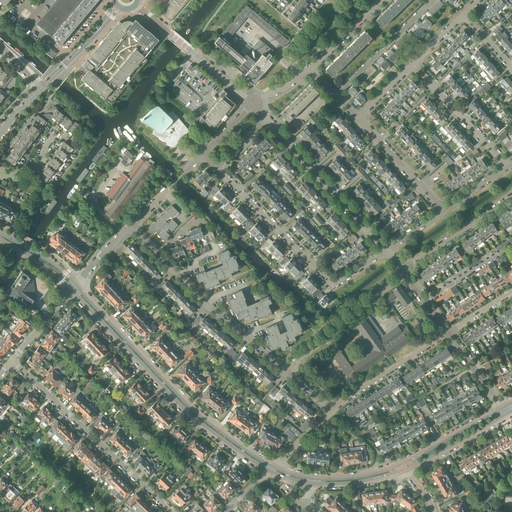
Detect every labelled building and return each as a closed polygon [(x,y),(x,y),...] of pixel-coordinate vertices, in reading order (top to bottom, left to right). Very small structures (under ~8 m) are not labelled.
[(73,10),(81,0),(56,0),(37,24),(40,27),(45,31),(51,36),(57,30),(62,23),(73,10)] [(83,19),(94,6),(87,0),(81,0),(73,10),(83,19)] [(179,10),(184,5),(177,0),(172,0),(170,3),(179,10)] [(309,4),(304,0),(300,0),(298,3),(305,9),(304,9),(308,12),(310,10),(306,7),(309,4)] [(395,15),(408,2),(406,0),(396,0),(388,8),(395,15)] [(506,6),(509,3),(505,0),(495,0),(494,1),(502,9),(506,5),(506,6)] [(498,13),(502,9),(494,1),(490,5),(496,11),(498,13)] [(175,15),(179,10),(170,3),(166,8),(175,15)] [(304,9),(305,9),(298,3),(294,8),(295,9),(302,14),(302,15),(305,18),(307,16),(302,12),(304,9)] [(289,41),(286,38),(247,5),(222,34),(224,36),(222,38),(219,37),(214,42),(216,44),(217,44),(240,64),(248,71),(244,75),(244,76),(246,78),(247,79),(246,80),(249,83),(250,82),(254,84),(271,63),(272,63),(268,59),(274,52),(272,51),(273,50),(259,39),(253,47),(262,54),(256,62),(246,54),(244,57),(229,45),(230,43),(227,41),(228,39),(229,39),(248,17),(284,48),(289,41)] [(496,11),(490,5),(486,9),(492,15),(496,11)] [(171,21),(175,15),(166,8),(162,12),(166,16),(171,21)] [(383,27),(395,15),(388,8),(376,20),(383,27)] [(302,15),(302,14),(295,9),(291,13),(298,19),(301,22),(303,21),(299,18),(302,15)] [(488,19),(492,15),(486,9),(482,13),(488,19)] [(72,32),(83,19),(73,10),(62,23),(72,32)] [(298,19),(291,13),(287,18),(294,24),(297,27),(299,25),(295,23),(298,19)] [(484,24),(488,19),(482,13),(478,17),(484,24)] [(424,29),(425,28),(427,30),(432,25),(426,18),(421,23),(418,20),(416,22),(424,29)] [(86,60),(82,66),(87,70),(80,78),(111,104),(148,60),(145,57),(159,40),(156,38),(138,23),(136,21),(134,23),(133,22),(132,22),(128,21),(127,21),(122,23),(121,24),(118,22),(117,25),(117,24),(87,60),(86,60)] [(422,31),(424,29),(416,22),(414,23),(418,27),(413,32),(419,38),(424,33),(422,31)] [(61,45),(72,32),(62,23),(51,36),(61,45)] [(499,31),(501,30),(499,28),(494,32),(496,34),(494,36),(499,41),(505,37),(499,31)] [(351,45),(358,52),(372,38),(365,31),(351,45)] [(468,41),(467,39),(469,36),(464,31),(459,36),(464,41),(466,43),(468,41)] [(459,46),(464,41),(459,36),(454,40),(459,46)] [(504,47),(509,42),(505,37),(499,41),(504,47)] [(455,50),(459,46),(454,40),(450,45),(455,50)] [(345,64),(358,52),(351,45),(338,57),(345,64)] [(450,55),(455,50),(450,45),(445,49),(450,55)] [(49,47),(46,51),(55,58),(58,55),(49,47)] [(446,59),(450,55),(445,49),(440,54),(446,59)] [(475,62),(477,60),(483,54),(479,49),(473,55),(475,58),(473,60),(475,62)] [(390,62),(391,61),(394,63),(399,58),(392,51),(386,57),(385,56),(384,57),(386,58),(390,62)] [(441,64),(446,59),(440,54),(436,58),(441,64)] [(461,62),(463,64),(471,56),(469,54),(461,62)] [(481,64),(487,59),(483,54),(477,60),(481,64)] [(332,77),(345,64),(338,57),(325,70),(332,77)] [(388,63),(390,62),(386,58),(379,65),(386,71),(391,66),(388,63)] [(436,68),(441,64),(436,58),(431,63),(436,68)] [(485,69),(492,63),(487,59),(481,64),(485,69)] [(487,76),(489,74),(496,68),(492,63),(485,69),(483,71),(487,76)] [(0,105),(8,95),(2,91),(11,79),(12,79),(13,79),(14,79),(14,78),(14,77),(13,76),(0,66),(0,81),(3,84),(0,87),(0,105)] [(493,78),(500,73),(496,68),(489,74),(493,78)] [(450,86),(457,79),(453,74),(445,81),(450,86)] [(511,82),(507,77),(505,79),(503,77),(494,85),(496,87),(500,83),(505,89),(507,87),(507,88),(511,82)] [(454,91),(462,84),(457,79),(450,86),(454,91)] [(407,86),(414,93),(415,93),(413,91),(418,87),(412,81),(407,86)] [(482,86),(486,91),(491,87),(487,82),(482,86)] [(293,117),(319,92),(310,84),(281,113),(289,122),(293,117)] [(459,95),(466,88),(462,84),(454,91),(459,95)] [(472,92),(474,94),(481,87),(479,85),(472,92)] [(360,88),(357,90),(353,86),(347,92),(352,97),(354,95),(355,96),(362,90),(360,88)] [(412,95),(414,93),(407,86),(403,91),(408,96),(411,94),(412,95)] [(469,95),(470,93),(466,88),(459,95),(463,100),(469,95)] [(227,93),(224,90),(219,95),(223,98),(205,119),(203,118),(200,121),(202,123),(203,122),(214,131),(222,121),(223,121),(227,115),(236,105),(227,97),(229,94),(227,93)] [(363,91),(362,90),(355,96),(357,98),(355,100),(360,105),(366,99),(361,94),(363,91)] [(404,101),(408,96),(403,91),(398,95),(405,102),(404,101)] [(403,104),(405,102),(398,95),(393,100),(400,107),(399,105),(401,103),(403,104)] [(425,109),(433,102),(428,98),(426,99),(424,98),(417,104),(419,106),(421,105),(425,109)] [(396,111),(400,107),(393,100),(388,105),(394,110),(396,111)] [(472,110),(478,105),(474,100),(468,105),(472,110)] [(430,114),(437,107),(433,102),(425,109),(430,114)] [(389,115),(394,110),(388,105),(384,109),(391,116),(389,115)] [(477,115),(483,110),(478,105),(472,110),(477,115)] [(80,125),(58,108),(55,106),(54,106),(53,106),(53,107),(53,108),(53,109),(56,111),(52,116),(51,118),(73,134),(80,125)] [(168,114),(159,107),(159,106),(158,106),(157,106),(156,106),(155,106),(155,107),(144,117),(140,120),(141,121),(142,120),(155,129),(153,132),(152,134),(173,148),(177,141),(182,136),(189,131),(172,110),(168,114)] [(434,119),(442,112),(437,107),(430,114),(434,119)] [(386,121),(391,116),(384,109),(379,114),(385,119),(386,121)] [(481,120),(487,114),(483,110),(477,115),(481,120)] [(442,112),(434,119),(439,123),(440,122),(446,117),(442,112)] [(51,118),(52,116),(50,114),(43,115),(41,117),(47,122),(51,118)] [(486,124),(491,119),(487,114),(481,120),(486,124)] [(47,122),(41,117),(38,115),(31,124),(32,125),(29,129),(26,127),(13,144),(16,147),(13,150),(12,150),(5,159),(14,166),(18,161),(19,160),(47,122)] [(313,124),(317,121),(313,116),(309,120),(313,124)] [(339,126),(344,120),(340,116),(334,121),(339,126)] [(490,129),(496,124),(491,119),(486,124),(490,129)] [(343,130),(349,125),(344,120),(339,126),(343,130)] [(451,122),(449,124),(446,122),(441,126),(448,134),(455,127),(451,122)] [(400,137),(408,130),(401,123),(394,130),(396,132),(400,137)] [(496,124),(490,129),(495,134),(500,129),(496,124)] [(348,135),(353,130),(349,125),(343,130),(348,135)] [(305,139),(312,133),(307,127),(300,134),(305,139)] [(455,127),(448,134),(452,138),(454,137),(460,131),(455,127)] [(352,140),(358,135),(353,130),(348,135),(346,137),(350,141),(352,140)] [(405,141),(412,135),(408,130),(400,137),(405,141)] [(505,134),(506,137),(507,136),(505,134),(507,132),(505,130),(498,137),(500,139),(505,134)] [(458,141),(464,136),(460,131),(454,137),(458,141)] [(126,133),(124,135),(132,145),(135,142),(126,133)] [(310,145),(318,138),(312,133),(305,139),(310,145)] [(356,145),(362,139),(358,135),(352,140),(356,145)] [(416,139),(412,135),(405,141),(409,146),(416,139)] [(462,146),(468,141),(464,136),(458,141),(462,146)] [(259,142),(266,149),(271,144),(264,137),(259,142)] [(316,151),(323,144),(318,138),(310,145),(316,151)] [(362,139),(356,145),(361,149),(366,144),(362,139)] [(413,151),(421,144),(416,139),(409,146),(413,151)] [(465,152),(467,151),(473,145),(468,141),(462,146),(463,146),(461,147),(465,152)] [(77,152),(79,150),(71,144),(69,146),(64,142),(37,176),(43,180),(41,182),(49,189),(51,187),(47,184),(74,149),(77,152)] [(261,154),(266,149),(259,142),(254,147),(261,154)] [(337,151),(341,147),(337,142),(333,146),(337,151)] [(321,157),(329,150),(323,144),(316,151),(321,157)] [(418,156),(425,149),(421,144),(413,151),(418,156)] [(105,146),(93,161),(97,164),(108,149),(105,146)] [(257,159),(261,154),(254,147),(249,152),(257,159)] [(342,157),(346,153),(341,147),(337,151),(342,157)] [(130,163),(130,160),(135,156),(128,149),(119,157),(120,157),(119,159),(121,161),(121,162),(122,164),(123,166),(124,167),(126,167),(128,167),(129,166),(130,165),(130,163)] [(422,160),(430,154),(425,149),(418,156),(422,160)] [(369,161),(376,155),(371,150),(366,155),(364,156),(369,161)] [(252,164),(257,159),(249,152),(245,157),(252,164)] [(432,160),(434,158),(430,154),(422,160),(427,165),(432,160)] [(278,169),(280,168),(287,161),(281,155),(272,163),(278,169)] [(374,165),(380,159),(376,155),(369,161),(370,160),(374,165)] [(247,169),(252,164),(245,157),(240,162),(247,169)] [(145,160),(144,161),(140,158),(127,175),(128,176),(127,177),(122,173),(120,176),(121,177),(118,180),(117,179),(115,182),(116,183),(114,186),(113,185),(111,188),(112,188),(110,191),(109,191),(106,194),(111,198),(107,203),(111,206),(105,213),(115,220),(155,168),(145,160)] [(476,163),(481,171),(486,167),(485,165),(487,163),(484,158),(476,163)] [(334,171),(341,164),(336,159),(329,165),(334,171)] [(379,169),(385,164),(380,159),(374,165),(379,169)] [(431,170),(437,165),(432,160),(427,165),(431,170)] [(285,174),(292,167),(287,161),(280,168),(285,174)] [(242,173),(247,169),(240,162),(235,166),(242,173)] [(476,174),(481,171),(476,163),(471,166),(476,174)] [(90,164),(77,181),(81,184),(94,167),(90,164)] [(164,164),(159,168),(168,178),(173,174),(164,164)] [(339,177),(347,170),(341,164),(334,171),(339,177)] [(383,174),(389,169),(385,164),(379,169),(383,174)] [(471,178),(476,174),(471,166),(466,170),(471,178)] [(290,179),(298,173),(292,167),(285,174),(290,179)] [(360,177),(365,173),(359,167),(355,171),(360,177)] [(386,180),(393,174),(389,169),(383,174),(382,175),(386,180)] [(200,175),(206,181),(211,176),(205,170),(200,175)] [(345,183),(352,177),(347,170),(339,177),(345,183)] [(466,181),(471,178),(466,170),(461,173),(466,181)] [(444,175),(439,179),(441,181),(448,176),(444,171),(443,173),(444,175)] [(364,181),(369,177),(365,173),(360,177),(364,181)] [(461,185),(466,181),(461,173),(456,177),(461,185)] [(200,175),(199,174),(197,176),(198,177),(195,180),(201,186),(206,181),(200,175)] [(390,185),(392,184),(398,178),(393,174),(386,180),(390,185)] [(456,188),(461,185),(456,177),(451,181),(456,188)] [(255,189),(262,182),(258,178),(251,185),(255,189)] [(396,188),(402,183),(398,178),(392,184),(396,188)] [(303,194),(311,187),(305,181),(298,188),(303,194)] [(451,192),(456,188),(451,181),(445,184),(451,192)] [(260,194),(267,187),(262,182),(255,189),(260,194)] [(283,187),(290,195),(294,191),(287,183),(283,187)] [(408,190),(406,188),(407,188),(402,183),(396,188),(395,190),(399,195),(401,193),(402,195),(408,190)] [(358,197),(365,191),(360,185),(352,191),(358,197)] [(212,195),(216,191),(218,189),(219,188),(216,186),(209,193),(212,195)] [(74,187),(64,200),(67,202),(77,189),(74,187)] [(264,198),(271,191),(267,187),(260,194),(264,198)] [(309,199),(316,193),(311,187),(303,194),(309,199)] [(205,197),(209,193),(204,188),(200,192),(205,197)] [(218,201),(227,193),(222,188),(219,191),(218,189),(216,191),(218,192),(214,195),(218,198),(217,200),(218,201)] [(269,202),(275,196),(271,191),(264,198),(269,202)] [(363,203),(371,196),(365,191),(358,197),(363,203)] [(231,203),(229,200),(232,198),(227,193),(218,201),(220,202),(221,202),(224,205),(227,202),(229,203),(230,204),(231,203)] [(314,205),(321,199),(316,193),(309,199),(314,205)] [(273,207),(280,200),(275,196),(269,202),(273,207)] [(368,209),(376,202),(371,196),(363,203),(368,209)] [(319,211),(327,205),(321,199),(314,205),(319,211)] [(393,203),(388,199),(384,203),(388,207),(390,205),(393,203)] [(54,200),(46,211),(50,214),(58,203),(54,200)] [(278,211),(284,205),(280,200),(273,207),(278,211)] [(374,215),(381,208),(376,202),(368,209),(374,215)] [(420,209),(422,208),(419,202),(416,204),(411,208),(416,216),(421,212),(420,209)] [(236,219),(245,210),(240,205),(237,208),(234,206),(233,207),(234,208),(235,210),(232,213),(235,216),(235,217),(236,219)] [(282,216),(289,209),(284,205),(278,211),(282,216)] [(0,215),(5,218),(10,209),(4,206),(0,213),(0,215)] [(158,235),(164,242),(170,236),(168,233),(169,231),(168,230),(169,229),(171,232),(178,225),(172,219),(169,222),(168,221),(167,222),(165,221),(169,217),(173,217),(178,212),(172,206),(157,221),(155,222),(155,221),(148,228),(154,234),(156,231),(158,233),(160,231),(161,232),(158,235)] [(411,219),(416,216),(411,208),(406,211),(411,219)] [(16,217),(17,213),(10,209),(5,218),(11,222),(14,216),(16,217)] [(282,216),(283,217),(287,220),(293,214),(289,209),(282,216)] [(248,220),(246,218),(249,215),(245,210),(236,219),(237,220),(239,219),(242,223),(245,220),(246,221),(247,221),(248,220)] [(406,223),(411,219),(406,211),(401,215),(406,223)] [(332,226),(339,219),(334,213),(327,220),(332,226)] [(312,218),(319,226),(323,223),(316,215),(312,218)] [(401,226),(406,223),(401,215),(395,218),(401,226)] [(505,227),(510,223),(505,215),(499,219),(505,227)] [(396,230),(401,226),(395,218),(390,222),(396,230)] [(297,230),(303,224),(299,219),(292,226),(297,230)] [(337,231),(345,225),(339,219),(332,226),(337,231)] [(390,233),(396,230),(390,222),(385,225),(390,233)] [(254,236),(262,228),(257,223),(254,226),(252,224),(251,225),(251,226),(249,228),(251,229),(250,230),(253,233),(252,235),(254,236)] [(488,227),(494,234),(499,231),(493,223),(488,227)] [(301,235),(308,228),(303,224),(297,230),(301,235)] [(343,237),(350,231),(345,225),(337,231),(343,237)] [(204,236),(202,232),(200,227),(197,228),(194,229),(198,238),(204,236)] [(488,238),(494,234),(488,227),(483,230),(488,238)] [(266,238),(264,236),(267,233),(262,228),(254,236),(255,237),(256,237),(259,240),(262,237),(264,239),(264,238),(264,239),(266,238)] [(305,239),(312,232),(308,228),(301,235),(305,239)] [(193,240),(198,238),(194,229),(191,230),(189,231),(191,237),(193,240)] [(483,242),(488,238),(483,230),(478,234),(483,242)] [(310,243),(317,237),(312,232),(305,239),(310,243)] [(56,247),(63,237),(58,233),(56,236),(55,235),(53,235),(51,238),(51,240),(52,241),(50,243),(51,244),(51,245),(53,246),(54,246),(56,247)] [(478,245),(483,242),(478,234),(473,237),(478,245)] [(61,251),(69,241),(63,237),(56,247),(56,249),(58,250),(59,250),(61,251)] [(189,247),(185,237),(185,238),(182,239),(179,240),(182,246),(183,249),(184,251),(190,249),(189,247)] [(193,240),(191,237),(188,238),(187,237),(185,237),(189,247),(194,244),(193,240)] [(314,248),(321,241),(317,237),(310,243),(314,248)] [(473,248),(478,245),(473,237),(468,241),(473,248)] [(511,242),(511,237),(501,245),(502,247),(508,246),(507,244),(511,242)] [(271,254),(280,245),(275,240),(272,243),(270,242),(268,243),(269,243),(270,245),(267,248),(270,251),(270,252),(271,254)] [(66,255),(74,245),(69,241),(61,251),(61,252),(61,253),(63,254),(64,254),(66,255)] [(326,245),(325,245),(321,241),(314,248),(319,252),(323,249),(324,250),(327,247),(326,245)] [(468,252),(473,248),(468,241),(462,245),(468,252)] [(361,253),(366,250),(361,242),(356,246),(361,253)] [(130,254),(136,248),(133,245),(133,246),(131,244),(125,249),(130,254)] [(71,259),(79,249),(74,245),(66,255),(67,257),(68,258),(70,258),(71,259)] [(183,249),(182,246),(178,247),(178,245),(175,246),(176,247),(179,256),(185,253),(184,251),(183,249)] [(283,255),(281,253),(284,250),(280,245),(271,254),(272,255),(274,255),(277,258),(280,255),(282,256),(283,255)] [(356,257),(361,253),(356,246),(350,249),(356,257)] [(174,258),(179,256),(176,247),(172,248),(170,249),(174,258)] [(135,259),(141,253),(138,249),(137,250),(136,249),(137,248),(136,248),(130,254),(135,259)] [(80,259),(85,253),(79,249),(71,259),(72,260),(72,261),(73,262),(75,262),(77,263),(78,261),(79,262),(80,260),(80,259)] [(351,261),(356,257),(350,249),(345,253),(351,261)] [(451,252),(457,260),(462,256),(457,249),(451,252)] [(232,276),(238,273),(237,270),(240,269),(234,255),(231,256),(228,250),(218,254),(219,258),(218,258),(219,262),(222,261),(225,269),(222,270),(221,267),(214,270),(214,271),(206,274),(203,266),(200,267),(202,273),(196,275),(199,282),(203,280),(206,289),(220,284),(219,281),(225,278),(225,279),(232,276)] [(452,264),(457,260),(451,252),(446,256),(448,258),(452,264)] [(139,263),(146,257),(143,254),(142,255),(140,253),(141,253),(135,259),(139,263)] [(345,264),(351,261),(345,253),(340,256),(345,264)] [(109,258),(114,264),(117,261),(112,255),(109,258)] [(340,268),(345,264),(340,256),(335,260),(340,268)] [(452,264),(448,258),(446,256),(441,259),(446,267),(452,264)] [(144,268),(150,262),(147,259),(146,260),(145,258),(146,257),(139,263),(144,268)] [(289,271),(297,263),(292,258),(289,261),(287,259),(286,260),(286,261),(288,262),(284,265),(288,269),(287,270),(289,271)] [(482,263),(481,260),(480,258),(468,266),(469,268),(476,267),(476,264),(482,263)] [(441,271),(446,267),(441,259),(436,263),(441,271)] [(335,271),(340,268),(335,260),(330,263),(335,271)] [(148,273),(155,266),(152,263),(151,264),(150,263),(150,262),(144,268),(148,273)] [(301,273),(299,271),(302,268),(297,263),(289,271),(290,273),(291,272),(294,275),(298,272),(299,274),(301,273)] [(436,274),(441,271),(436,263),(431,266),(436,274)] [(491,270),(491,269),(489,266),(488,265),(483,268),(483,269),(486,273),(491,270)] [(155,266),(148,273),(153,277),(150,280),(152,282),(150,284),(153,286),(159,280),(157,278),(159,275),(157,273),(160,271),(156,268),(156,269),(154,267),(155,267),(155,266)] [(431,278),(436,274),(431,266),(426,270),(431,278)] [(426,281),(431,278),(426,270),(420,273),(426,281)] [(28,309),(31,304),(34,300),(35,299),(36,298),(33,279),(32,279),(30,279),(31,278),(22,272),(6,293),(28,309)] [(101,291),(110,283),(107,280),(109,278),(105,273),(102,276),(104,278),(102,280),(103,281),(100,283),(98,284),(98,285),(96,287),(101,291)] [(507,283),(511,280),(508,273),(502,277),(507,283)] [(306,289),(314,280),(310,275),(307,278),(305,277),(303,278),(304,278),(305,280),(302,283),(305,286),(305,288),(306,289)] [(502,286),(507,283),(502,277),(497,280),(502,286)] [(168,281),(166,282),(164,280),(157,287),(159,290),(162,287),(167,291),(173,285),(170,282),(170,283),(168,281)] [(318,290),(316,288),(319,285),(314,280),(306,289),(307,290),(309,290),(312,293),(315,290),(316,291),(317,291),(317,292),(318,290)] [(496,290),(502,286),(497,280),(492,283),(496,290)] [(105,296),(114,287),(110,283),(101,291),(105,296)] [(491,293),(496,290),(492,283),(487,286),(491,293)] [(172,296),(178,290),(175,287),(174,287),(173,286),(173,285),(167,291),(172,296)] [(456,285),(451,288),(452,290),(454,294),(459,291),(457,287),(456,285)] [(405,307),(409,304),(411,302),(401,287),(400,288),(398,286),(394,289),(394,292),(382,300),(386,306),(397,297),(403,306),(404,305),(405,307)] [(486,296),(491,293),(487,286),(482,290),(486,296)] [(109,301),(119,292),(114,287),(105,296),(109,301)] [(446,291),(447,293),(448,295),(449,297),(454,294),(452,290),(451,288),(446,291)] [(176,300),(182,294),(179,291),(179,292),(177,290),(178,290),(172,296),(176,300)] [(245,310),(243,304),(242,301),(245,299),(242,290),(230,295),(232,299),(227,300),(233,314),(236,313),(239,319),(243,318),(244,321),(250,318),(250,319),(257,316),(258,319),(271,313),(269,308),(268,305),(272,303),(269,296),(268,296),(260,299),(259,300),(260,303),(253,306),(253,305),(249,307),(250,308),(245,310)] [(113,305),(123,296),(119,292),(109,301),(113,305)] [(326,294),(324,296),(320,292),(319,294),(314,298),(314,299),(319,304),(323,307),(327,303),(328,303),(332,300),(326,294)] [(480,302),(485,299),(481,293),(476,296),(480,302)] [(181,305),(187,299),(184,296),(183,296),(182,295),(183,294),(182,294),(176,300),(181,305)] [(475,294),(470,297),(471,299),(474,304),(475,305),(480,302),(476,296),(475,294)] [(118,310),(124,304),(127,301),(123,296),(113,305),(118,310)] [(189,300),(188,301),(187,300),(187,299),(181,305),(185,310),(192,303),(189,300)] [(475,305),(474,304),(471,299),(466,302),(468,304),(470,308),(475,305)] [(454,305),(455,306),(460,315),(465,311),(461,305),(459,302),(454,305)] [(470,308),(468,304),(466,302),(461,305),(465,311),(470,308)] [(193,306),(191,304),(192,304),(192,303),(185,310),(190,314),(187,317),(189,319),(193,315),(196,312),(194,310),(196,308),(193,305),(193,306)] [(455,318),(460,315),(455,306),(453,307),(455,310),(451,312),(455,318)] [(128,321),(138,312),(133,307),(124,316),(125,317),(125,318),(127,320),(128,320),(128,321)] [(67,315),(74,322),(79,318),(71,310),(69,312),(68,312),(67,314),(67,315)] [(507,323),(511,320),(506,311),(501,315),(505,321),(507,323)] [(27,319),(29,317),(22,312),(18,316),(20,318),(18,320),(20,321),(21,321),(27,327),(28,327),(32,323),(27,319)] [(132,325),(142,316),(138,312),(128,321),(128,322),(130,323),(131,323),(132,325)] [(450,321),(455,318),(451,312),(446,315),(450,321)] [(292,313),(288,315),(281,318),(284,325),(285,324),(288,332),(280,335),(278,331),(279,331),(276,324),(266,328),(268,335),(266,336),(271,350),(280,346),(281,350),(289,347),(287,343),(296,339),(294,336),(303,332),(297,319),(294,320),(292,313)] [(70,326),(74,322),(67,315),(66,315),(65,315),(64,317),(64,318),(63,319),(70,326)] [(505,321),(501,315),(496,318),(500,324),(502,326),(506,323),(505,321)] [(137,330),(146,321),(142,316),(132,325),(133,325),(133,326),(134,328),(135,328),(137,330)] [(382,334),(373,322),(369,317),(365,320),(356,327),(352,330),(356,334),(360,331),(367,342),(364,345),(369,353),(369,352),(370,354),(377,349),(376,347),(381,344),(378,339),(380,337),(379,336),(382,334)] [(492,327),(498,324),(493,317),(488,321),(492,327)] [(207,318),(206,319),(204,318),(203,319),(201,318),(194,325),(196,327),(199,324),(204,328),(210,321),(207,318)] [(66,330),(70,326),(63,319),(61,321),(60,321),(59,322),(59,324),(66,330)] [(23,332),(27,327),(21,321),(20,321),(19,323),(18,322),(16,325),(23,332)] [(141,334),(150,325),(146,321),(137,330),(137,331),(138,332),(139,333),(141,334)] [(209,332),(215,325),(212,323),(211,323),(210,322),(210,321),(204,328),(209,332)] [(487,331),(492,327),(488,321),(483,324),(487,331)] [(66,331),(66,330),(59,324),(58,324),(56,326),(56,327),(55,328),(62,335),(63,335),(66,331)] [(406,327),(403,329),(400,324),(383,337),(381,335),(382,334),(379,336),(380,337),(378,339),(381,344),(376,347),(377,349),(370,354),(369,352),(369,353),(370,354),(352,367),(358,374),(382,357),(382,355),(385,353),(387,357),(409,341),(405,335),(410,332),(406,327)] [(482,334),(487,331),(483,324),(478,327),(482,334)] [(24,332),(23,332),(16,325),(12,330),(11,331),(14,334),(15,333),(20,337),(24,332)] [(145,339),(155,330),(150,325),(141,334),(141,335),(142,337),(143,337),(145,339)] [(214,336),(220,330),(217,327),(216,328),(214,326),(215,326),(215,325),(209,332),(214,336)] [(413,334),(415,337),(426,330),(424,327),(413,334)] [(484,336),(482,334),(478,327),(473,330),(479,339),(484,336)] [(14,334),(11,331),(8,329),(6,332),(9,334),(6,337),(5,336),(4,338),(12,345),(12,346),(17,340),(14,336),(13,337),(12,336),(14,334)] [(219,341),(225,334),(222,331),(221,332),(219,330),(220,330),(214,336),(219,341)] [(474,343),(479,339),(473,330),(468,333),(474,343)] [(61,337),(60,337),(53,331),(52,331),(50,334),(49,336),(57,342),(61,337)] [(86,345),(96,337),(95,336),(96,335),(94,334),(93,334),(91,332),(82,341),(80,342),(81,343),(82,341),(86,345)] [(468,346),(474,343),(468,333),(463,337),(467,344),(468,346)] [(224,345),(230,338),(226,335),(226,336),(224,335),(225,334),(219,341),(224,345)] [(57,342),(49,336),(48,335),(46,338),(47,338),(45,340),(53,347),(53,346),(54,348),(56,346),(54,345),(57,342)] [(12,345),(4,338),(1,336),(0,338),(0,339),(2,341),(0,344),(7,350),(12,345)] [(157,351),(165,343),(168,341),(163,336),(152,346),(154,348),(154,349),(155,351),(156,351),(157,351)] [(90,350),(100,341),(99,341),(100,340),(100,339),(98,338),(97,338),(96,337),(86,345),(90,350)] [(228,354),(232,350),(235,346),(233,344),(235,342),(230,338),(224,345),(229,349),(226,352),(228,354)] [(53,347),(45,340),(45,341),(44,340),(42,343),(43,343),(41,345),(48,351),(53,347)] [(94,354),(104,345),(103,344),(103,343),(102,341),(101,341),(100,341),(90,350),(94,354)] [(165,352),(169,348),(165,343),(157,351),(158,353),(160,353),(163,356),(166,353),(165,352)] [(74,344),(69,350),(71,352),(77,347),(74,344)] [(104,345),(94,354),(99,359),(108,350),(107,348),(107,347),(106,345),(104,345)] [(35,352),(36,353),(42,359),(47,353),(42,349),(42,350),(39,347),(35,352)] [(166,361),(177,351),(174,347),(172,348),(170,349),(169,348),(165,352),(166,353),(163,356),(164,358),(164,359),(166,361)] [(349,379),(356,373),(341,352),(342,352),(338,347),(333,351),(335,354),(336,353),(337,355),(333,357),(349,379)] [(451,355),(448,350),(447,348),(441,352),(446,360),(452,357),(451,355)] [(171,367),(182,356),(177,351),(166,361),(167,362),(166,363),(168,364),(169,364),(171,367)] [(192,353),(188,357),(190,360),(196,355),(193,352),(192,353)] [(240,352),(234,359),(236,361),(237,360),(242,364),(250,355),(246,352),(246,353),(244,352),(242,353),(240,352)] [(441,364),(446,360),(441,352),(436,355),(441,364)] [(40,361),(42,359),(36,353),(32,358),(40,365),(41,365),(42,363),(40,361)] [(242,364),(247,369),(249,366),(254,360),(251,357),(250,357),(249,356),(250,355),(242,364)] [(436,367),(441,364),(436,355),(430,359),(436,367)] [(108,370),(118,361),(118,360),(117,358),(115,358),(113,356),(104,365),(108,370)] [(40,365),(32,358),(31,357),(27,361),(30,364),(29,364),(34,369),(34,368),(36,370),(40,365)] [(430,371),(436,367),(430,359),(425,362),(429,369),(430,371)] [(253,371),(259,364),(256,361),(256,362),(254,360),(255,360),(254,360),(249,366),(253,371)] [(113,374),(123,366),(122,365),(122,364),(121,362),(120,363),(118,361),(108,370),(113,374)] [(423,372),(429,369),(425,362),(419,366),(423,372)] [(181,377),(182,377),(190,369),(188,366),(189,365),(187,363),(178,372),(179,374),(179,375),(180,376),(181,377)] [(258,375),(264,368),(261,365),(260,366),(259,365),(259,364),(253,371),(258,375)] [(94,368),(92,365),(86,371),(88,373),(94,368)] [(117,379),(127,370),(125,369),(125,367),(123,366),(113,374),(117,379)] [(418,376),(423,372),(419,366),(414,370),(418,376)] [(94,368),(88,373),(91,376),(97,371),(94,368)] [(186,381),(196,372),(192,368),(190,369),(182,377),(183,379),(183,380),(185,381),(186,381)] [(266,369),(265,370),(264,369),(264,368),(258,375),(263,379),(269,372),(266,369)] [(53,370),(52,371),(45,378),(50,383),(57,376),(59,374),(55,370),(54,372),(53,370)] [(121,383),(131,375),(129,373),(129,371),(128,370),(127,370),(117,379),(121,383)] [(412,379),(418,376),(414,370),(408,373),(412,379)] [(511,382),(511,381),(511,377),(507,370),(502,373),(503,375),(503,376),(508,384),(509,384),(511,383),(511,382)] [(188,384),(190,386),(199,378),(196,376),(198,374),(196,372),(186,381),(188,383),(188,384)] [(274,381),(272,379),(274,377),(271,374),(270,374),(269,373),(269,372),(263,379),(268,383),(266,386),(268,388),(272,384),(274,381)] [(407,383),(412,379),(408,373),(403,377),(407,383)] [(508,384),(503,376),(503,375),(497,378),(498,380),(495,382),(498,387),(501,386),(502,387),(503,387),(506,386),(505,385),(508,384)] [(57,385),(59,386),(64,381),(62,380),(57,376),(50,383),(55,387),(57,385)] [(195,391),(205,381),(200,377),(199,378),(190,386),(192,389),(193,389),(195,391)] [(13,389),(18,383),(18,382),(16,381),(12,378),(9,382),(8,381),(7,383),(13,389)] [(404,386),(402,384),(398,378),(393,381),(399,390),(404,386)] [(64,381),(59,386),(60,388),(58,390),(63,395),(69,388),(65,383),(64,381)] [(393,393),(399,390),(393,381),(388,385),(392,390),(393,393)] [(133,395),(142,386),(142,385),(141,383),(139,383),(139,384),(137,382),(128,390),(133,395)] [(8,395),(13,389),(7,383),(5,385),(6,386),(2,390),(8,395)] [(393,393),(392,390),(388,385),(383,388),(387,394),(388,396),(393,393)] [(475,385),(469,388),(470,389),(471,392),(477,401),(483,397),(482,395),(481,395),(477,389),(477,390),(475,385)] [(137,400),(146,391),(145,390),(146,390),(146,389),(145,387),(143,387),(143,388),(142,386),(133,395),(137,400)] [(283,396),(289,389),(286,387),(285,387),(283,386),(279,390),(277,389),(273,393),(271,391),(269,393),(274,397),(275,395),(278,392),(283,396)] [(75,393),(80,389),(78,387),(75,390),(74,389),(72,390),(69,388),(63,395),(68,399),(70,396),(72,398),(76,394),(75,393)] [(217,393),(218,391),(217,391),(220,388),(219,387),(215,391),(214,393),(207,402),(212,406),(219,397),(216,395),(217,393)] [(202,398),(207,402),(214,393),(211,391),(212,389),(210,388),(202,398)] [(381,397),(387,394),(383,388),(377,391),(381,397)] [(84,399),(78,394),(81,391),(80,389),(75,393),(76,394),(72,398),(73,399),(71,402),(76,407),(82,401),(84,399)] [(119,392),(119,391),(116,389),(110,394),(113,397),(119,392)] [(288,400),(294,394),(291,391),(290,392),(289,390),(289,389),(283,396),(288,400)] [(477,401),(471,392),(470,389),(467,390),(466,390),(464,391),(471,404),(472,405),(474,404),(474,402),(477,401)] [(148,393),(149,393),(149,392),(147,391),(146,391),(137,400),(141,404),(150,395),(148,393)] [(376,401),(381,397),(377,391),(372,395),(376,401)] [(471,404),(464,391),(458,395),(466,409),(469,407),(468,405),(471,404)] [(27,406),(29,405),(35,398),(33,396),(32,397),(29,394),(23,399),(26,403),(25,404),(26,405),(23,407),(25,409),(27,406)] [(293,405),(299,398),(296,395),(295,396),(293,395),(294,394),(288,400),(293,405)] [(217,410),(224,401),(221,398),(222,397),(220,395),(219,397),(212,406),(217,410)] [(367,398),(371,404),(372,406),(377,402),(376,401),(372,395),(367,398)] [(463,410),(466,409),(458,395),(452,398),(454,401),(459,411),(462,409),(463,410)] [(0,404),(5,410),(10,405),(0,396),(0,404)] [(35,398),(29,405),(34,410),(40,404),(36,401),(37,400),(35,398)] [(298,409),(304,402),(301,399),(300,400),(298,399),(299,398),(293,405),(291,407),(296,411),(298,409)] [(366,407),(371,404),(367,398),(362,402),(366,407)] [(81,412),(89,404),(84,399),(82,401),(76,407),(75,408),(78,411),(79,410),(81,412)] [(392,403),(396,409),(401,405),(398,399),(392,403)] [(224,401),(217,410),(221,414),(230,403),(227,401),(226,403),(224,401)] [(457,412),(459,411),(454,401),(452,403),(452,404),(449,405),(454,415),(457,413),(457,412)] [(151,415),(160,406),(161,405),(159,403),(158,403),(158,404),(156,402),(147,411),(151,415)] [(303,413),(309,406),(305,404),(303,403),(304,402),(298,409),(296,411),(298,409),(303,413)] [(360,411),(366,407),(362,402),(357,405),(360,411)] [(387,406),(390,411),(391,412),(396,409),(392,403),(390,404),(391,406),(388,408),(387,405),(387,406)] [(86,416),(93,408),(89,404),(81,412),(83,414),(82,415),(85,417),(86,416)] [(362,412),(360,411),(357,405),(353,407),(352,406),(350,407),(351,408),(355,414),(356,416),(362,412)] [(452,416),(454,415),(449,405),(446,407),(446,406),(443,408),(448,416),(448,417),(450,416),(452,416)] [(156,419),(165,411),(160,406),(151,415),(156,419)] [(314,411),(310,408),(310,409),(308,407),(309,407),(309,406),(303,413),(301,415),(303,417),(305,415),(308,417),(309,416),(311,417),(314,413),(313,412),(314,411)] [(135,416),(142,409),(139,407),(135,411),(135,412),(133,414),(135,416)] [(43,419),(49,412),(47,410),(47,411),(43,408),(38,413),(43,419)] [(94,422),(102,414),(101,413),(99,413),(97,415),(94,413),(96,410),(93,408),(86,416),(91,422),(92,420),(94,422)] [(350,418),(355,414),(351,408),(346,412),(345,413),(346,416),(348,415),(350,418)] [(448,417),(448,416),(443,408),(440,409),(441,410),(438,412),(443,421),(446,420),(446,418),(448,417)] [(142,409),(135,416),(137,418),(139,416),(140,417),(145,412),(142,409)] [(234,423),(241,414),(238,412),(239,410),(237,409),(229,420),(231,421),(231,422),(233,423),(234,423)] [(247,416),(248,414),(243,410),(241,414),(234,423),(236,424),(236,426),(238,427),(239,427),(246,417),(247,416)] [(159,424),(168,415),(165,411),(156,419),(159,424)] [(43,419),(42,420),(41,420),(43,422),(43,423),(46,426),(54,418),(51,415),(51,414),(49,412),(43,419)] [(431,422),(432,421),(435,420),(437,423),(439,422),(440,423),(443,421),(438,412),(435,414),(434,413),(427,416),(431,422)] [(102,414),(94,422),(96,424),(95,425),(100,430),(109,420),(102,414)] [(164,429),(164,428),(173,419),(171,417),(171,416),(170,415),(169,415),(168,415),(159,424),(162,426),(159,430),(161,432),(164,429)] [(244,431),(251,421),(248,419),(250,417),(247,416),(246,417),(239,427),(241,428),(241,429),(244,431)] [(427,425),(429,423),(431,422),(427,416),(421,420),(421,421),(418,423),(424,432),(426,431),(426,429),(429,428),(427,425)] [(114,424),(111,422),(113,420),(110,418),(109,420),(100,430),(105,434),(111,427),(114,424)] [(268,425),(265,423),(267,419),(265,418),(262,422),(265,423),(264,426),(260,432),(263,433),(260,438),(261,438),(260,440),(262,441),(261,442),(262,442),(262,443),(264,444),(265,444),(272,432),(269,430),(270,428),(267,426),(268,425)] [(58,421),(56,419),(49,426),(51,428),(49,431),(54,436),(54,435),(63,425),(61,423),(61,424),(58,421)] [(251,421),(244,431),(247,433),(248,433),(250,434),(257,423),(255,421),(254,423),(251,421)] [(421,434),(424,432),(418,423),(415,425),(415,424),(412,425),(417,434),(419,433),(421,434)] [(59,440),(61,437),(68,430),(65,428),(65,427),(63,425),(54,435),(59,440)] [(405,426),(405,427),(412,439),(415,437),(416,435),(417,434),(412,425),(410,427),(409,426),(407,425),(405,426)] [(178,438),(185,430),(183,428),(182,428),(181,427),(180,426),(177,430),(175,428),(171,432),(178,438)] [(285,442),(298,430),(292,426),(281,436),(281,437),(278,435),(271,447),(272,449),(273,450),(274,449),(275,450),(276,448),(278,449),(279,448),(282,443),(283,444),(284,441),(285,442)] [(400,430),(401,432),(406,441),(408,440),(409,440),(412,439),(405,427),(400,430)] [(278,435),(273,433),(275,429),(273,429),(272,432),(265,444),(271,447),(278,435)] [(401,432),(400,430),(399,429),(396,431),(398,433),(399,434),(396,436),(401,445),(404,444),(403,442),(406,441),(401,432)] [(66,442),(73,434),(71,432),(70,433),(68,430),(61,437),(66,442)] [(185,438),(189,435),(188,434),(188,433),(187,432),(185,430),(178,438),(184,444),(188,440),(185,438)] [(117,432),(116,432),(110,440),(112,441),(112,443),(113,444),(114,443),(114,444),(121,436),(123,435),(118,431),(117,432)] [(166,434),(163,431),(156,439),(159,442),(166,434)] [(5,432),(0,436),(3,439),(4,438),(7,440),(10,437),(5,432)] [(69,448),(70,446),(77,439),(74,437),(75,436),(73,434),(66,442),(68,444),(66,445),(69,448)] [(118,448),(125,441),(121,436),(114,444),(116,445),(116,447),(117,448),(118,448)] [(398,447),(401,445),(396,436),(393,438),(392,436),(389,438),(390,439),(395,448),(395,447),(397,446),(398,447)] [(509,446),(510,445),(505,436),(499,440),(504,448),(505,448),(505,449),(509,447),(509,446)] [(26,437),(22,441),(28,446),(31,443),(26,437)] [(383,440),(382,438),(379,440),(381,444),(378,446),(378,447),(379,449),(380,449),(381,449),(383,454),(389,450),(384,441),(383,440)] [(395,449),(395,448),(390,439),(387,441),(387,440),(384,441),(389,450),(391,449),(393,450),(395,449)] [(193,453),(200,442),(198,441),(197,441),(195,440),(187,451),(189,452),(190,451),(193,453)] [(503,449),(504,448),(499,440),(493,443),(498,452),(499,451),(500,452),(504,450),(503,449)] [(123,452),(130,445),(125,441),(118,448),(120,449),(120,451),(121,452),(122,452),(123,452)] [(78,454),(85,447),(85,446),(81,442),(74,450),(72,448),(69,452),(70,453),(72,451),(74,453),(75,451),(78,454)] [(198,456),(205,446),(200,442),(193,453),(192,453),(195,455),(195,454),(198,456)] [(131,457),(138,449),(131,443),(130,445),(123,452),(124,454),(124,455),(125,456),(127,456),(128,455),(131,457)] [(500,455),(498,452),(493,443),(488,446),(493,455),(494,458),(500,455)] [(23,452),(25,449),(19,444),(17,447),(19,448),(16,451),(18,454),(21,450),(23,452)] [(202,462),(210,451),(208,449),(208,448),(205,446),(198,456),(201,459),(200,460),(202,462)] [(315,463),(317,451),(313,451),(314,449),(313,448),(313,446),(311,446),(311,448),(309,448),(307,459),(308,460),(308,462),(311,463),(312,464),(314,464),(315,463)] [(362,462),(362,457),(366,456),(364,446),(360,447),(353,448),(355,463),(356,463),(357,464),(359,464),(359,462),(362,462)] [(492,455),(493,455),(488,446),(482,449),(487,458),(488,458),(488,459),(492,456),(492,455)] [(82,458),(89,451),(89,449),(88,448),(86,448),(85,447),(78,454),(82,458)] [(355,463),(353,448),(350,448),(351,451),(347,452),(349,464),(355,463)] [(486,459),(487,458),(482,449),(476,453),(481,461),(483,464),(485,463),(484,461),(487,460),(486,459)] [(94,455),(93,455),(93,453),(92,452),(90,452),(89,451),(82,458),(87,463),(91,459),(90,458),(93,455),(94,455)] [(322,464),(323,452),(317,451),(315,463),(322,464)] [(332,458),(333,455),(333,452),(330,452),(330,453),(323,452),(322,464),(323,466),(324,466),(325,465),(328,465),(329,458),(332,458)] [(348,464),(349,464),(347,452),(340,453),(342,465),(345,464),(346,466),(347,465),(348,464)] [(480,462),(481,461),(476,453),(471,456),(476,465),(477,464),(477,465),(481,463),(480,462)] [(94,456),(94,455),(93,455),(90,458),(91,459),(87,463),(85,465),(89,469),(98,460),(97,458),(97,457),(96,456),(94,456)] [(138,466),(144,460),(142,458),(143,457),(140,455),(133,462),(135,463),(135,464),(136,466),(137,466),(138,466)] [(208,466),(208,467),(218,474),(220,472),(221,470),(223,472),(228,466),(222,462),(224,460),(223,460),(223,459),(223,458),(218,455),(217,455),(214,459),(211,457),(206,463),(207,464),(206,465),(208,466)] [(465,459),(471,470),(477,467),(476,465),(471,456),(465,459)] [(465,474),(469,471),(471,470),(465,459),(463,460),(464,462),(459,464),(463,471),(465,474)] [(96,471),(103,463),(102,464),(101,463),(102,461),(100,460),(98,460),(89,469),(94,473),(96,471)] [(142,470),(148,464),(144,460),(138,466),(139,468),(139,469),(141,470),(142,470)] [(108,467),(103,463),(96,471),(94,473),(98,477),(100,475),(108,467)] [(153,466),(152,467),(148,464),(142,470),(142,471),(143,472),(144,472),(146,474),(155,465),(153,467),(153,466)] [(160,472),(166,466),(163,464),(159,469),(155,465),(146,474),(147,474),(147,475),(148,476),(149,476),(150,478),(157,471),(158,470),(160,472)] [(435,480),(445,474),(446,473),(445,471),(445,470),(443,466),(437,469),(438,470),(432,474),(433,476),(433,477),(433,479),(435,479),(435,480)] [(236,478),(242,472),(239,470),(239,468),(238,467),(237,467),(236,467),(230,472),(236,478)] [(101,477),(100,478),(104,481),(106,479),(112,472),(113,472),(109,468),(101,477)] [(187,476),(191,472),(187,468),(184,471),(182,473),(187,477),(187,476)] [(110,483),(117,476),(117,475),(116,474),(114,474),(112,472),(106,479),(110,483)] [(236,478),(232,482),(234,483),(236,481),(237,482),(239,481),(241,484),(248,478),(247,477),(247,476),(243,472),(242,472),(236,478)] [(170,474),(169,476),(166,473),(156,483),(159,486),(170,475),(170,474)] [(439,486),(449,480),(445,474),(435,480),(439,486)] [(174,481),(173,480),(174,478),(170,475),(159,486),(159,487),(160,488),(162,488),(165,491),(174,481)] [(114,487),(121,480),(121,479),(120,478),(119,478),(117,476),(110,483),(114,487)] [(224,487),(230,493),(231,491),(232,492),(235,490),(234,489),(233,487),(236,485),(234,483),(232,482),(229,478),(227,481),(229,483),(224,487)] [(449,480),(439,486),(442,491),(452,486),(453,485),(450,479),(449,480)] [(3,489),(9,483),(5,480),(0,485),(0,492),(1,491),(1,490),(2,488),(3,489)] [(118,492),(125,484),(125,483),(124,482),(123,482),(121,480),(114,487),(118,492)] [(505,490),(504,489),(501,483),(496,486),(500,492),(505,490)] [(132,490),(130,489),(129,488),(129,487),(128,486),(127,486),(125,484),(118,492),(119,492),(114,496),(120,502),(132,490)] [(182,491),(184,490),(187,487),(184,484),(181,488),(172,498),(175,500),(175,502),(176,503),(177,503),(186,494),(182,491)] [(43,491),(46,488),(42,485),(35,492),(38,495),(42,491),(43,491)] [(228,495),(230,493),(224,487),(223,485),(215,492),(221,499),(224,497),(225,498),(225,497),(226,498),(229,496),(228,495)] [(452,486),(442,491),(441,493),(442,494),(444,495),(445,497),(451,494),(453,496),(458,493),(456,490),(455,491),(452,486)] [(13,487),(11,490),(8,487),(1,494),(2,495),(2,496),(3,497),(4,497),(6,499),(15,489),(13,487)] [(19,494),(20,492),(16,488),(15,489),(6,499),(8,501),(8,502),(9,502),(10,502),(11,503),(12,501),(14,502),(19,496),(19,494)] [(196,498),(203,491),(200,488),(193,495),(196,498)] [(266,500),(273,493),(274,492),(273,492),(273,491),(272,489),(271,489),(270,489),(269,488),(263,493),(262,491),(258,495),(262,499),(261,499),(264,502),(266,500)] [(82,496),(85,499),(92,493),(88,490),(82,496)] [(393,495),(392,494),(387,493),(386,490),(381,491),(382,503),(388,502),(388,500),(391,501),(392,500),(393,495)] [(401,502),(407,494),(401,490),(397,496),(393,495),(392,500),(393,501),(395,498),(401,502)] [(181,506),(190,496),(191,495),(188,492),(186,494),(177,503),(178,503),(181,506)] [(376,504),(374,492),(368,493),(370,505),(374,505),(374,508),(376,507),(376,504)] [(266,500),(268,501),(267,502),(270,505),(272,503),(273,504),(275,501),(275,500),(278,498),(278,497),(278,496),(276,494),(275,494),(273,493),(266,500)] [(493,493),(486,499),(489,503),(496,497),(493,493)] [(131,508),(140,498),(141,498),(136,494),(127,504),(131,508)] [(406,506),(412,498),(407,494),(401,502),(406,506)] [(208,500),(216,507),(217,507),(218,506),(218,505),(220,503),(213,495),(208,500)] [(14,503),(13,504),(14,505),(13,506),(17,509),(26,498),(23,496),(21,498),(19,496),(14,502),(14,503)] [(135,511),(144,503),(140,498),(131,508),(135,511)] [(416,504),(417,502),(412,498),(406,506),(411,510),(412,509),(413,511),(418,509),(416,504)] [(332,511),(340,503),(336,499),(332,503),(327,499),(323,503),(328,507),(332,511)] [(199,511),(202,510),(197,505),(198,504),(194,500),(192,502),(184,510),(185,511),(194,504),(196,506),(189,511),(199,511)] [(215,509),(216,507),(208,500),(203,504),(206,507),(203,509),(206,511),(209,511),(210,511),(211,511),(213,510),(214,510),(215,509)] [(36,503),(34,503),(32,501),(27,506),(27,505),(23,509),(24,510),(21,511),(31,511),(38,505),(37,504),(36,503)] [(258,511),(257,511),(260,508),(253,501),(253,502),(252,502),(251,503),(251,504),(249,506),(254,511),(258,511)] [(449,511),(452,511),(463,509),(462,503),(458,504),(458,502),(454,503),(454,505),(450,506),(450,508),(449,509),(449,511)] [(143,511),(149,507),(147,505),(147,504),(146,503),(145,503),(144,503),(135,511),(143,511)] [(339,511),(345,507),(340,503),(332,511),(339,511)]
